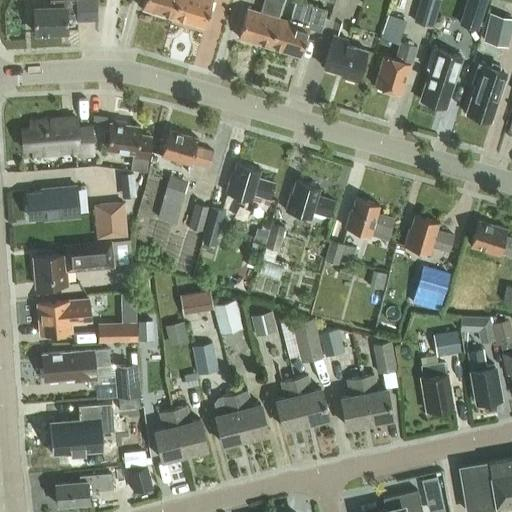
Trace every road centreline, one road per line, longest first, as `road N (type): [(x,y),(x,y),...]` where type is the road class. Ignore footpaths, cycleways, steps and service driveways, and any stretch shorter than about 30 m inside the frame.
road 1 (unclassified): [(511,186),(152,77),(0,75)]
road 2 (residential): [(322,476),(511,434)]
road 3 (residential): [(14,511),(0,325)]
road 4 (residential): [(173,511),(322,476)]
